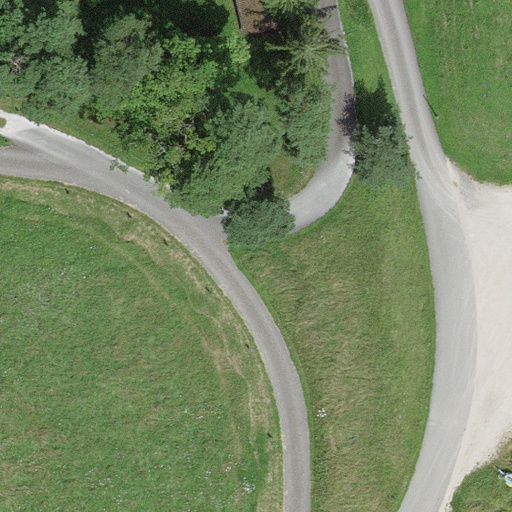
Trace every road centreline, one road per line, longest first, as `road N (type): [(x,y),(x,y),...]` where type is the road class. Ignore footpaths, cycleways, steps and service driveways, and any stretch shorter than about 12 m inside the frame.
road 1 (track): [(415,511),(445,433),(456,304),(383,0)]
road 2 (track): [(296,511),(283,377),(263,326),(202,239),(112,174),(0,162)]
road 3 (track): [(188,227),(246,226),(293,214),(336,163),(343,121),(334,0)]
road 4 (track): [(112,174),(70,146),(0,119)]
